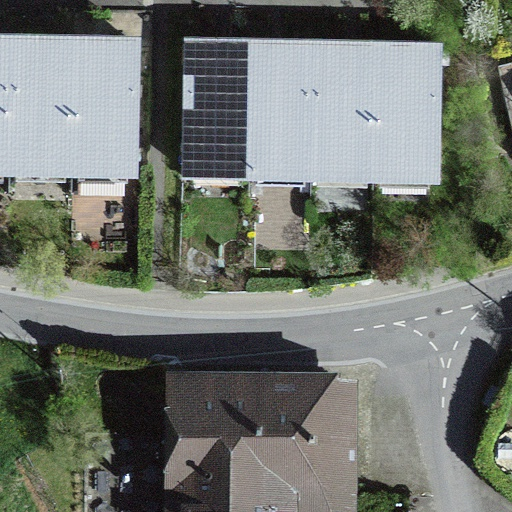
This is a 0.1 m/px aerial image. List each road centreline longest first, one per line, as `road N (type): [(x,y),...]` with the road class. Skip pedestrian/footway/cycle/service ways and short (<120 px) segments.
road 1 (tertiary): [(439,314),(337,333),(153,337),(0,314)]
road 2 (residential): [(439,314),(459,511)]
